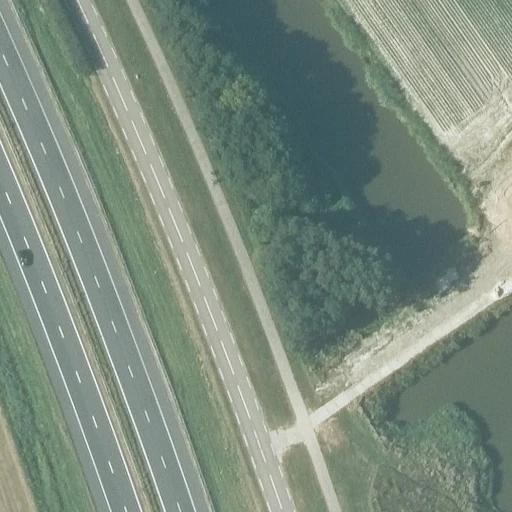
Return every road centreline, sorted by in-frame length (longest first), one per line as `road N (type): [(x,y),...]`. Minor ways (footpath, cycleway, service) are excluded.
road 1 (tertiary): [(281,511),(170,215),(73,0)]
road 2 (motorway): [(178,511),(0,48)]
road 3 (motorway): [(0,179),(124,511)]
